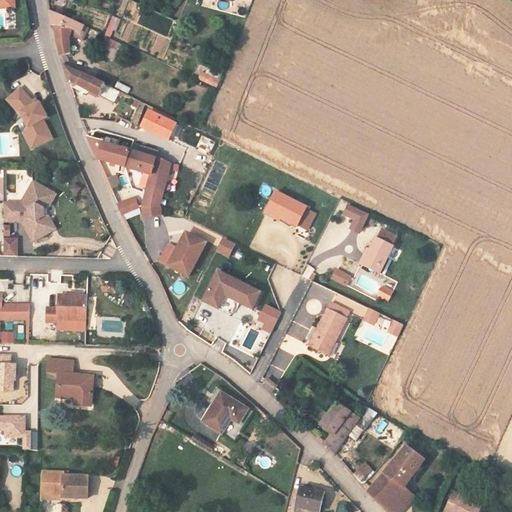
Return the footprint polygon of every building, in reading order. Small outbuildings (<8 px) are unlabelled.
[(156,54),(162,35),(168,37),(173,20),(133,8),(130,20),(149,26),(142,49),(156,54)] [(77,22),(50,11),(53,26),(73,30),(80,34),(84,26),(81,24),(77,22)] [(84,41),(90,28),(84,26),(80,34),(73,30),(53,26),(53,28),(56,28),(56,38),(61,56),(71,53),(70,42),(71,35),(84,41)] [(100,47),(116,55),(121,44),(104,37),(100,47)] [(115,104),(120,91),(104,83),(64,64),(70,83),(77,86),(78,85),(115,104)] [(209,76),(206,83),(217,88),(220,81),(209,76)] [(39,101),(33,104),(31,100),(19,87),(7,99),(19,112),(20,111),(27,126),(26,128),(31,139),(37,140),(47,135),(49,131),(42,118),(46,116),(39,101)] [(141,101),(136,112),(132,121),(137,123),(146,103),(141,101)] [(52,137),(49,131),(47,135),(37,140),(31,139),(26,128),(23,132),(31,148),(52,137)] [(99,160),(127,168),(132,151),(103,143),(103,141),(89,137),(90,140),(99,160)] [(205,139),(201,149),(209,152),(213,143),(205,139)] [(159,152),(135,145),(133,152),(157,159),(159,152)] [(132,151),(127,168),(152,175),(168,180),(170,171),(180,169),(179,163),(170,164),(157,159),(133,152),(132,151)] [(112,189),(121,185),(116,174),(106,179),(112,189)] [(152,175),(148,187),(165,192),(168,180),(152,175)] [(43,207),(52,192),(34,181),(21,202),(4,202),(4,220),(21,220),(33,241),(51,230),(43,216),(43,207)] [(77,184),(72,190),(81,199),(87,193),(77,184)] [(144,207),(159,205),(161,205),(165,192),(148,187),(143,207),(144,207)] [(55,194),(52,192),(43,207),(43,216),(51,230),(55,228),(47,215),(47,209),(55,194)] [(276,192),(267,208),(282,216),(281,218),(297,226),(298,225),(306,209),(306,207),(276,192)] [(136,200),(119,206),(123,215),(140,209),(136,200)] [(356,220),(360,212),(348,206),(344,214),(356,220)] [(279,221),(281,218),(282,216),(267,208),(265,213),(279,221)] [(306,209),(298,225),(307,229),(315,214),(306,209)] [(360,212),(356,220),(351,229),(359,233),(367,215),(360,212)] [(378,238),(393,245),(397,236),(383,229),(378,238)] [(176,249),(167,267),(188,278),(205,244),(187,234),(179,251),(176,249)] [(377,237),(370,250),(372,251),(365,265),(380,273),(394,246),(393,245),(378,238),(377,237)] [(4,255),(16,255),(16,239),(4,239),(4,255)] [(232,244),(223,240),(219,249),(227,253),(232,244)] [(368,249),(361,264),(365,265),(372,251),(370,250),(368,249)] [(336,269),(332,277),(347,285),(351,277),(336,269)] [(261,292),(218,272),(204,302),(232,315),(238,302),(253,309),(261,292)] [(384,285),(379,295),(389,300),(394,290),(384,285)] [(0,312),(2,313),(2,320),(30,321),(31,306),(3,305),(3,295),(0,295),(0,312)] [(47,308),(47,322),(58,322),(58,320),(72,321),(86,321),(87,296),(78,296),(67,295),(58,295),(58,308),(47,308)] [(330,303),(327,309),(346,318),(349,312),(330,303)] [(380,312),(370,307),(365,319),(374,323),(380,312)] [(336,341),(346,318),(327,309),(310,346),(327,354),(333,339),(336,341)] [(405,323),(395,319),(390,330),(399,335),(405,323)] [(58,320),(58,322),(58,330),(71,330),(72,321),(58,320)] [(72,321),(71,330),(86,331),(86,321),(72,321)] [(249,326),(241,346),(252,350),(260,331),(249,326)] [(221,352),(226,343),(218,338),(213,348),(221,352)] [(329,355),(336,341),(333,339),(327,354),(329,355)] [(10,355),(0,355),(0,391),(13,392),(13,380),(15,380),(15,364),(10,364),(10,355)] [(93,385),(94,377),(72,375),(73,362),(50,360),(49,373),(59,374),(57,397),(75,398),(82,399),(81,405),(91,406),(93,385)] [(265,377),(259,383),(272,393),(277,386),(265,377)] [(233,416),(240,421),(248,409),(222,393),(204,422),(222,433),(231,420),(233,416)] [(333,435),(350,412),(338,403),(329,416),(323,411),(317,419),(323,424),(322,425),(333,435)] [(357,424),(364,429),(365,430),(374,418),(364,411),(359,418),(361,420),(357,424)] [(359,418),(350,412),(333,435),(327,443),(336,454),(349,436),(357,424),(361,420),(359,418)] [(0,430),(5,430),(5,436),(24,436),(24,449),(30,449),(30,431),(24,431),(24,416),(0,416),(0,430)] [(233,416),(231,420),(238,424),(240,421),(233,416)] [(379,418),(376,424),(387,430),(390,424),(379,418)] [(364,429),(357,424),(349,436),(355,441),(364,429)] [(389,509),(406,487),(425,461),(408,447),(369,492),(389,509)] [(352,474),(362,484),(375,472),(364,462),(352,474)] [(43,472),(42,492),(53,492),(53,497),(89,499),(89,477),(64,476),(64,473),(43,472)] [(403,511),(417,497),(406,487),(389,509),(391,511),(403,511)] [(320,511),(325,493),(301,488),(297,506),(319,511),(320,511)] [(480,511),(483,506),(455,493),(446,511),(480,511)]
